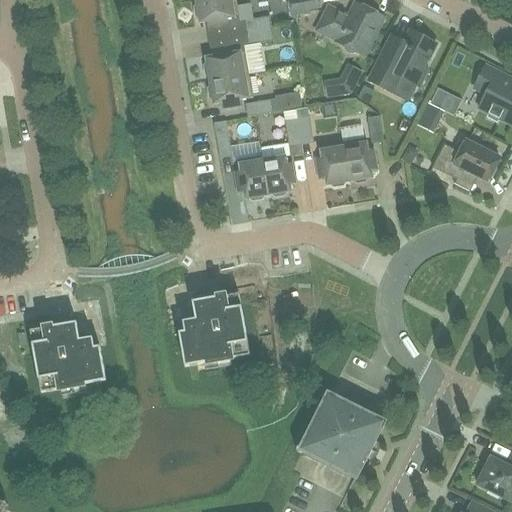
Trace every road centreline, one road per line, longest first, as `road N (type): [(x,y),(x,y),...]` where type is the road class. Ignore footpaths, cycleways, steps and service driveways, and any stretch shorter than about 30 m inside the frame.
road 1 (residential): [(155,0),(199,244),(307,233),(397,278)]
road 2 (residential): [(0,287),(32,282),(55,257),(18,41)]
road 3 (residential): [(455,387),(404,355),(390,311),(397,278)]
road 4 (residential): [(455,387),(393,511)]
road 5 (residential): [(397,278),(439,243),(469,238),(511,253)]
